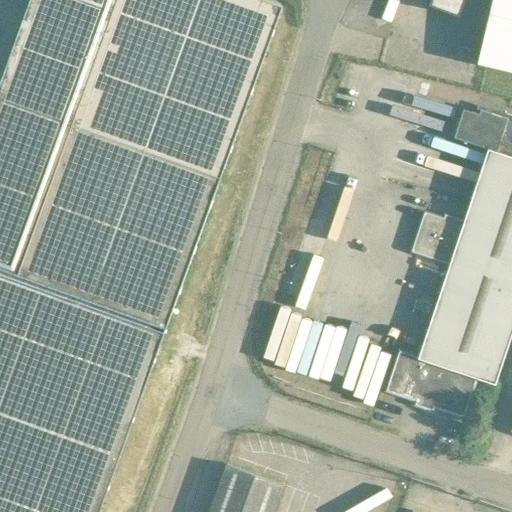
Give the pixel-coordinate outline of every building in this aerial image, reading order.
[(0,0),(0,511),(101,511),(283,6),(267,0),(0,0)] [(511,0),(431,0),(430,5),(459,16),(465,0),(493,0),(479,62),(511,70),(511,0)] [(474,61),(476,50),(458,46),(455,57),(474,61)] [(454,137),(489,148),(511,156),(511,115),(494,109),(493,114),(481,110),(479,114),(464,109),(454,137)] [(511,335),(511,156),(489,148),(463,225),(453,221),(454,218),(445,215),(444,218),(425,212),(412,251),(450,264),(419,357),(400,351),(387,390),(417,400),(416,404),(432,409),(433,406),(464,416),(476,378),(496,384),(511,335)] [(273,511),(283,484),(227,464),(209,511),(273,511)]
